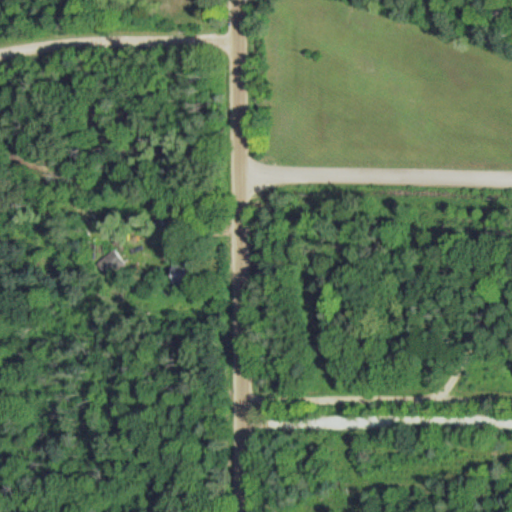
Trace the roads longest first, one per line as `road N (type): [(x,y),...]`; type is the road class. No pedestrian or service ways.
road 1 (residential): [(246,511),(238,0)]
road 2 (residential): [(241,174),(511,174)]
road 3 (residential): [(245,425),(511,424)]
road 4 (residential): [(239,43),(90,42),(0,54)]
